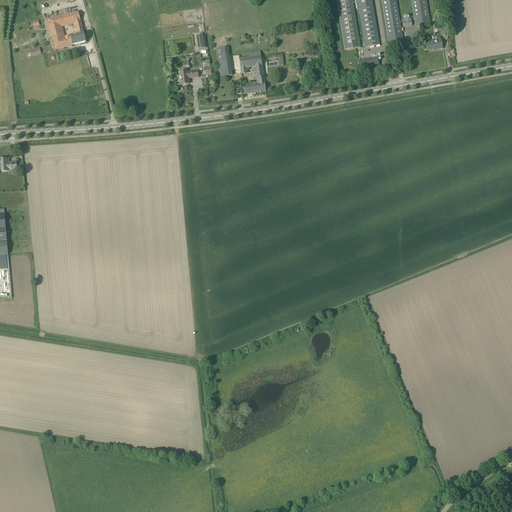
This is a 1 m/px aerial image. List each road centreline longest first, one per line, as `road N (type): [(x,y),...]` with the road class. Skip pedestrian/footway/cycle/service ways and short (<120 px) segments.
road 1 (secondary): [(0,134),(174,121),(511,66)]
road 2 (track): [(13,133),(8,11),(0,6)]
